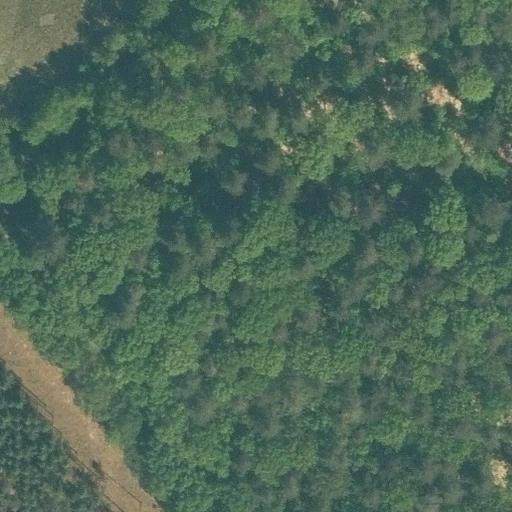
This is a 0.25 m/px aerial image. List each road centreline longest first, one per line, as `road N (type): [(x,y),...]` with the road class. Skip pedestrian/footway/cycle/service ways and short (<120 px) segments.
road 1 (track): [(0,207),(251,511)]
road 2 (track): [(0,191),(182,0)]
